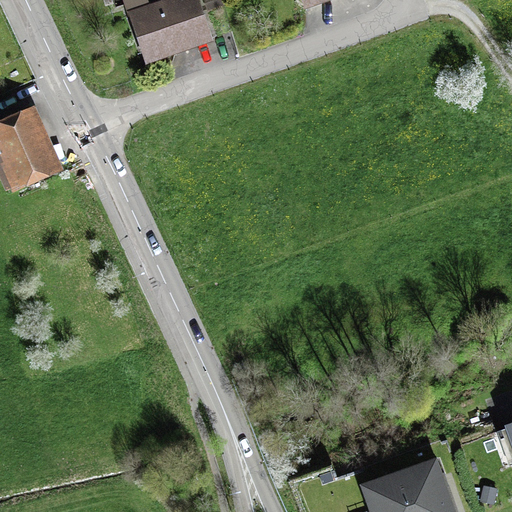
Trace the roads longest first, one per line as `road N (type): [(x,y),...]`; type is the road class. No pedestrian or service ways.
road 1 (secondary): [(83,130),(268,511)]
road 2 (residential): [(83,130),(380,24),(403,0)]
road 3 (secondary): [(19,0),(83,130)]
